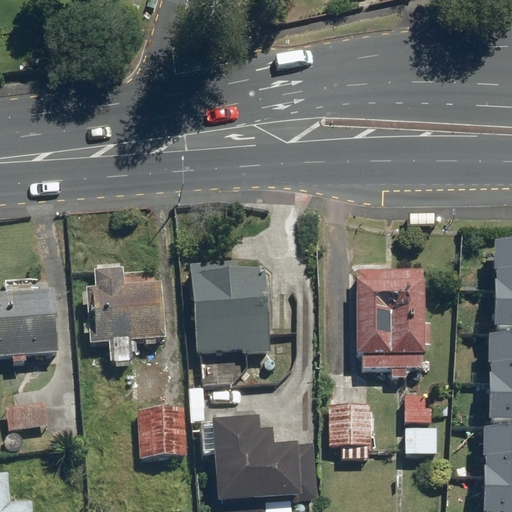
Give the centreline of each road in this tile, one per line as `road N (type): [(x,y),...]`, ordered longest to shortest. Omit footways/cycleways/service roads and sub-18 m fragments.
road 1 (primary): [(265,164),(0,163)]
road 2 (primary): [(511,164),(265,164)]
road 3 (primary): [(297,87),(511,91)]
road 4 (primary): [(0,161),(85,121),(163,103)]
road 5 (primary): [(163,103),(297,87)]
road 6 (residential): [(207,0),(223,43),(248,65),(297,87)]
road 7 (primary): [(265,164),(181,131),(163,103)]
